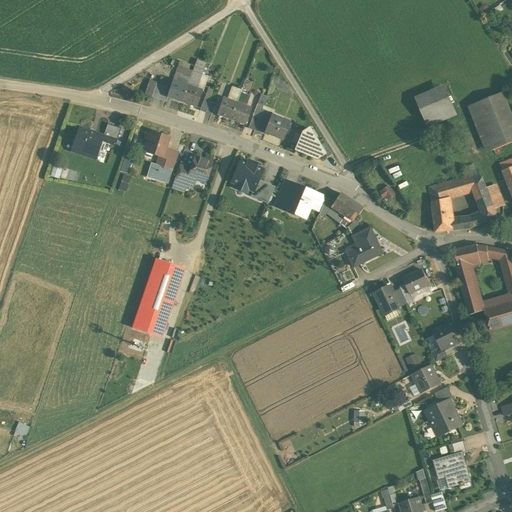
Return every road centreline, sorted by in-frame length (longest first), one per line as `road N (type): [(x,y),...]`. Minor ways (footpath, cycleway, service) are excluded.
road 1 (track): [(0,467),(224,353),(300,511)]
road 2 (residential): [(92,97),(349,187),(410,235),(443,241)]
road 3 (residential): [(507,496),(440,263),(443,241)]
road 4 (track): [(233,141),(152,373)]
road 5 (track): [(349,187),(345,168),(242,1)]
road 6 (residential): [(92,97),(245,0)]
road 7 (track): [(224,353),(360,283)]
